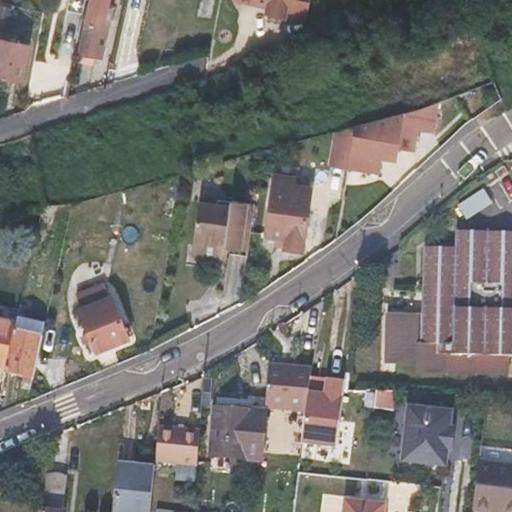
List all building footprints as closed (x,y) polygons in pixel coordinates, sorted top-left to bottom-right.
[(90,0),(77,63),(93,66),(100,34),(94,33),(100,0),(90,0)] [(234,0),(234,1),(308,16),(310,0),(234,0)] [(28,45),(0,38),(0,74),(22,79),(28,45)] [(440,106),(433,134),(446,137),(454,109),(440,106)] [(366,121),(355,164),(382,170),(386,152),(404,157),(412,130),(390,125),(394,113),(366,121)] [(296,208),(303,177),(287,174),(282,205),(278,204),(273,229),(291,233),(289,244),(307,248),(315,213),(296,208)] [(460,203),(469,218),(494,201),(485,187),(460,203)] [(234,241),(253,245),(263,200),(239,195),(230,200),(207,195),(199,236),(210,249),(220,251),(221,245),(229,246),(230,240),(234,241)] [(511,248),(486,247),(487,230),(454,229),(453,246),(422,245),(419,314),(385,313),(384,360),(416,361),(416,370),(505,373),(506,355),(511,354),(511,248)] [(486,247),(511,248),(511,231),(487,230),(486,247)] [(210,249),(199,236),(197,246),(210,249)] [(231,253),(234,241),(230,240),(229,246),(221,245),(220,251),(231,253)] [(106,300),(102,289),(78,299),(82,309),(78,311),(95,352),(128,339),(111,298),(106,300)] [(13,332),(17,322),(0,318),(0,370),(4,372),(13,332)] [(13,332),(4,372),(32,378),(42,338),(13,332)] [(284,378),(288,360),(270,356),(267,374),(284,378)] [(284,382),(308,383),(312,364),(288,360),(284,378),(284,382)] [(273,381),(267,380),(265,403),(305,406),(308,383),(284,382),(273,381)] [(394,408),(395,389),(378,388),(377,408),(394,408)] [(260,454),(264,408),(216,404),(211,450),(260,454)] [(406,405),(399,459),(443,465),(445,449),(447,449),(450,426),(448,426),(450,410),(406,405)] [(199,427),(156,424),(153,460),(196,463),(199,427)] [(487,511),(487,509),(487,506),(502,508),(508,466),(477,462),(470,509),(487,511)] [(111,511),(147,511),(152,466),(115,463),(111,511)] [(511,466),(508,466),(502,508),(511,509),(511,466)] [(62,511),(67,470),(55,469),(44,468),(39,511),(62,511)] [(341,511),(382,511),(384,503),(344,497),(341,511)]
